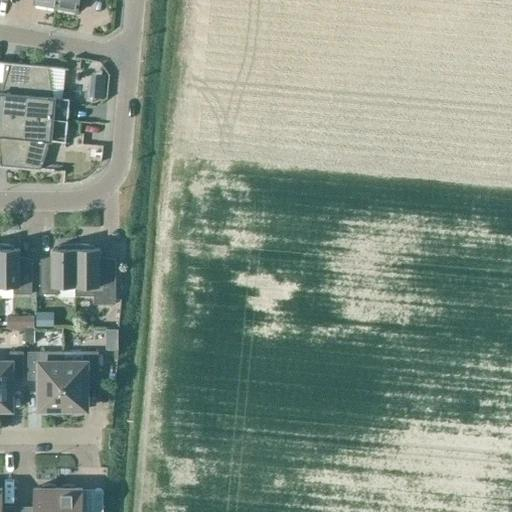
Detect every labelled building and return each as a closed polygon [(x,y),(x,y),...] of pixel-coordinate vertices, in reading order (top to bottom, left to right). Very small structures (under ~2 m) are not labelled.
[(33,0),(33,5),(55,9),(56,0),(33,0)] [(56,0),(55,9),(77,13),(79,0),(56,0)] [(0,93),(0,115),(25,117),(30,66),(10,64),(1,93),(0,93)] [(25,117),(67,121),(70,100),(53,98),(50,67),(30,66),(25,117)] [(92,89),(91,98),(105,99),(106,90),(92,89)] [(0,115),(0,165),(0,167),(20,169),(25,117),(0,115)] [(67,121),(25,117),(20,169),(40,171),(49,142),(65,143),(67,121)] [(0,287),(13,287),(13,295),(31,295),(31,263),(19,263),(19,249),(13,249),(13,246),(0,244),(0,287)] [(75,287),(75,244),(57,246),(57,249),(52,249),(52,263),(39,263),(39,295),(57,295),(57,287),(75,287)] [(75,287),(75,297),(93,297),(93,305),(115,305),(115,263),(99,263),(99,249),(93,249),(93,246),(75,244),(75,287)] [(36,315),(36,327),(52,327),(52,315),(36,315)] [(34,316),(18,316),(18,328),(34,328),(34,316)] [(25,329),(25,343),(33,343),(33,329),(25,329)] [(117,330),(107,330),(107,350),(115,350),(119,350),(119,330),(117,330)] [(0,363),(0,412),(8,412),(8,409),(10,409),(10,380),(23,380),(23,352),(9,352),(9,363),(0,363)] [(59,414),(63,414),(63,363),(62,364),(62,352),(27,352),(27,380),(40,380),(40,409),(42,409),(42,412),(59,414)] [(84,352),(62,352),(62,364),(63,363),(63,414),(66,414),(83,412),(83,409),(85,409),(85,380),(98,380),(98,352),(84,352)] [(58,511),(58,489),(34,489),(34,511),(58,511)] [(58,489),(58,511),(103,511),(104,511),(95,511),(81,511),(82,489),(58,489)]
